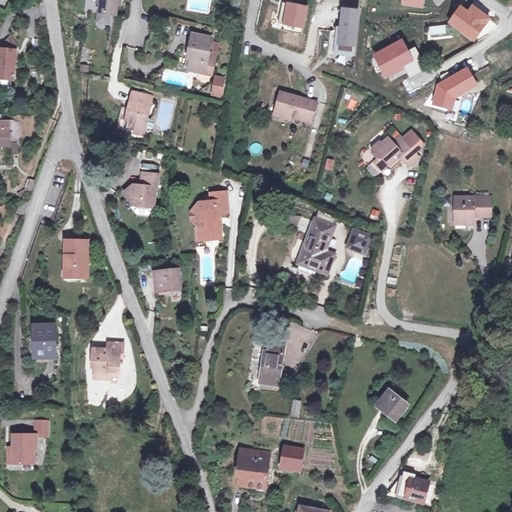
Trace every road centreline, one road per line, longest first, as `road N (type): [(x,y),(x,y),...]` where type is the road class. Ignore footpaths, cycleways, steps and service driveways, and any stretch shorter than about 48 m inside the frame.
road 1 (residential): [(66,115),(179,429)]
road 2 (residential): [(361,511),(473,342),(511,259)]
road 3 (residential): [(179,429),(203,392),(207,357),(229,305),(265,305),(355,328)]
road 4 (residential): [(66,115),(0,310)]
